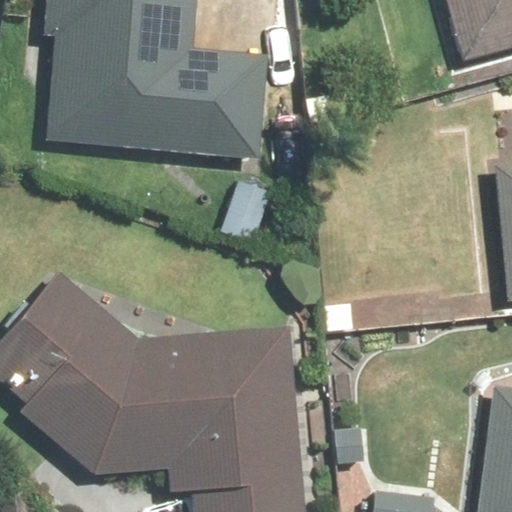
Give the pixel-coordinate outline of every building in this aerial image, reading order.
[(49,0),(41,145),(268,158),(274,48),(253,47),(255,0),(49,0)] [(511,0),(431,0),(451,71),(511,53),(511,0)] [(511,152),(493,154),(502,300),(511,299),(511,152)] [(316,511),(303,326),(158,336),(71,258),(0,337),(0,395),(104,488),(204,481),(205,511),(316,511)] [(511,511),(511,363),(491,361),(475,511),(511,511)] [(430,511),(431,494),(366,491),(365,511),(430,511)]
